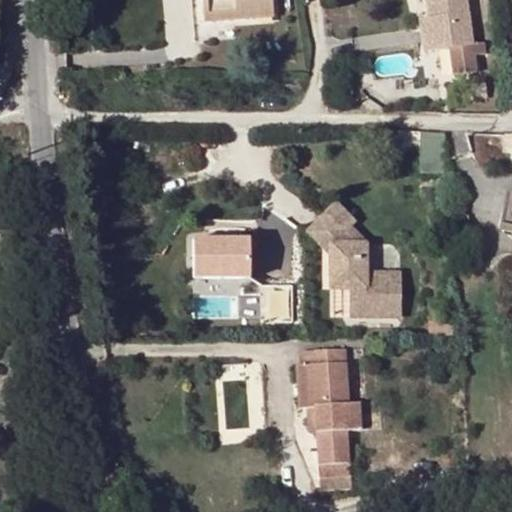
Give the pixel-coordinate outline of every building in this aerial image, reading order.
[(200,0),(203,23),(234,19),(231,0),(200,0)] [(231,0),(234,19),(273,15),(270,0),(231,0)] [(468,49),(462,0),(423,0),(426,21),(428,20),(432,53),(445,52),(448,79),(470,77),(469,60),(480,59),(479,48),(468,49)] [(432,53),(428,20),(426,21),(414,22),(417,54),(432,53)] [(442,136),(396,136),(395,156),(419,156),(419,174),(442,174),(442,136)] [(336,203),(326,213),(336,223),(341,218),(351,229),(357,223),(336,203)] [(326,213),(306,233),(329,257),(330,290),(349,290),(349,318),(402,318),(401,273),(366,273),(366,245),(351,229),(341,218),(336,223),(326,213)] [(193,277),(250,277),(250,236),(192,236),(193,277)] [(298,354),(299,368),(306,368),(309,410),(312,409),(315,435),(344,434),(342,407),(347,407),(343,351),(298,354)] [(306,368),(299,368),(294,368),(297,411),(309,410),(306,368)] [(356,406),(347,407),(342,407),(344,434),(358,432),(356,406)] [(350,464),(318,466),(320,492),(352,490),(350,464)]
